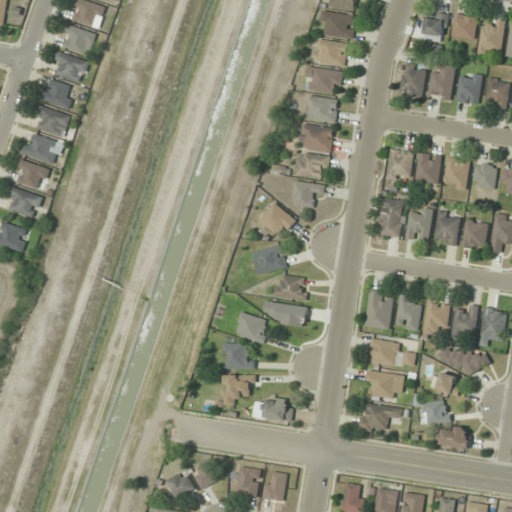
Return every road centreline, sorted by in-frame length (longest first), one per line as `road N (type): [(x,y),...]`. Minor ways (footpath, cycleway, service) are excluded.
road 1 (residential): [(403,0),(384,60),(314,511)]
road 2 (tertiary): [(511,482),(176,432)]
road 3 (residential): [(511,282),(354,260)]
road 4 (residential): [(0,130),(46,0)]
road 5 (residential): [(511,136),(376,115)]
